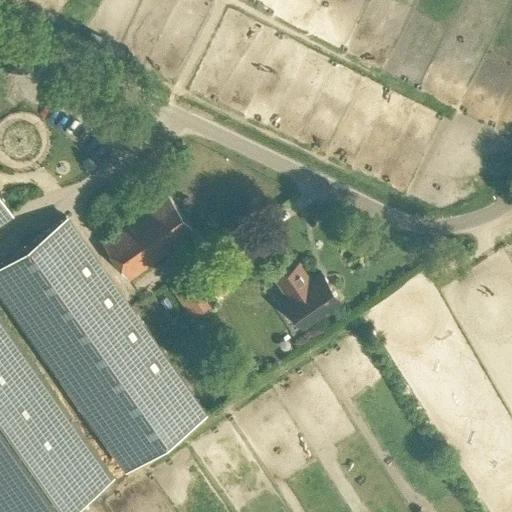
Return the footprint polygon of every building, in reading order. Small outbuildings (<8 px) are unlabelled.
[(164,195),(162,192),(96,238),(126,282),(187,237),(184,234),(199,223),(174,188),(164,195)] [(0,217),(9,212),(0,199),(0,217)] [(194,417),(56,221),(0,260),(0,296),(121,468),(194,417)] [(340,299),(321,272),(309,280),(297,262),(276,277),(288,294),(282,298),(301,325),(340,299)] [(182,302),(193,318),(210,305),(199,289),(182,302)] [(58,511),(108,477),(0,324),(0,511),(58,511)] [(228,377),(242,384),(249,370),(234,363),(228,377)]
